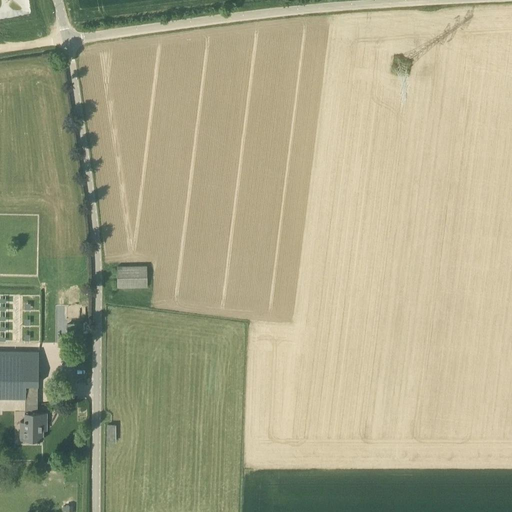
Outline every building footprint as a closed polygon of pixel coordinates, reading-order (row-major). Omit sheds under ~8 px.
[(147,286),(147,276),(152,276),(151,267),(147,267),(147,266),(117,266),(118,287),(147,286)] [(83,322),(67,323),(67,333),(83,333),(83,332),(83,324),(83,322)] [(0,389),(26,390),(26,384),(38,384),(39,351),(0,350),(0,389)] [(38,396),(26,395),(25,398),(25,411),(24,411),(24,421),(20,421),(20,439),(37,439),(37,440),(40,440),(40,439),(43,439),(43,424),(47,424),(47,412),(38,412),(38,396)] [(116,425),(107,425),(107,443),(116,442),(116,425)]
